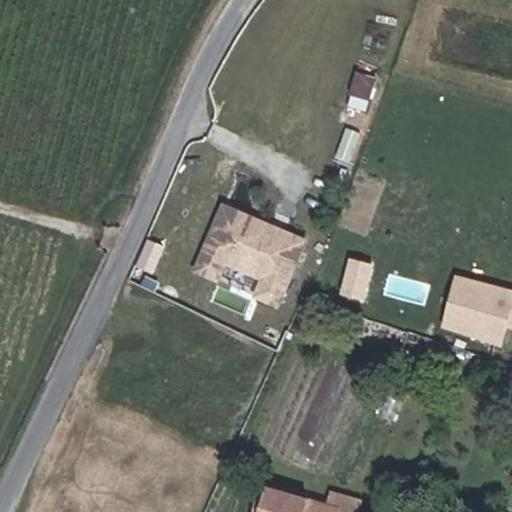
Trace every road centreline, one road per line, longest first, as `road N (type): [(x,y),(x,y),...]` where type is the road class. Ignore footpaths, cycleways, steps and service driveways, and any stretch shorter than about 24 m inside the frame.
road 1 (unclassified): [(7,511),(185,132),(237,0)]
road 2 (track): [(0,210),(130,248)]
